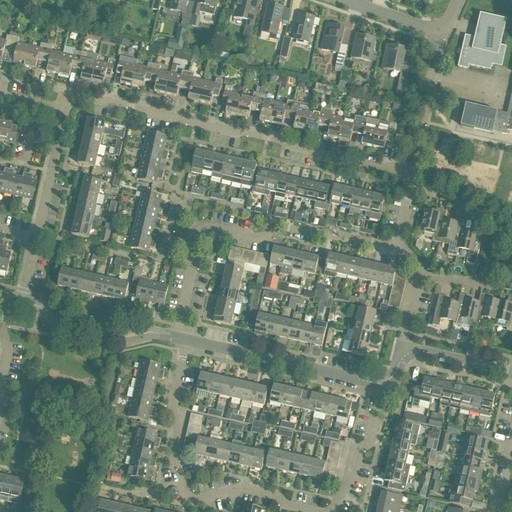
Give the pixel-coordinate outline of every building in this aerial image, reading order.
[(153,0),(151,9),(159,11),(161,0),(153,0)] [(171,0),(169,10),(184,14),(191,15),(191,14),(194,3),(187,1),(187,0),(171,0)] [(194,0),(194,3),(191,14),(198,15),(199,12),(214,16),(216,8),(217,0),(194,0)] [(246,26),(253,27),(256,13),(250,11),(253,0),(237,0),(233,18),(247,21),(246,26)] [(268,4),(261,32),(269,34),(268,38),(279,41),(280,35),(277,34),(280,21),(283,21),(282,26),(287,27),(288,22),(291,10),(283,8),(268,4)] [(315,17),(300,14),(294,40),(309,43),(315,17)] [(458,67),(469,69),(469,66),(491,71),(493,65),(502,67),(507,47),(501,46),(507,20),(481,14),(475,38),(466,36),(458,67)] [(92,21),(93,20),(92,20),(91,23),(90,28),(89,31),(93,32),(106,35),(107,34),(105,34),(107,25),(92,21)] [(122,26),(112,24),(109,36),(120,38),(122,26)] [(324,46),(339,50),(336,66),(335,70),(342,72),(342,70),(345,58),(348,46),(340,45),(344,27),(329,24),(324,46)] [(186,31),(178,29),(176,41),(170,40),(168,47),(181,51),(186,31)] [(0,61),(1,62),(7,63),(14,33),(10,32),(9,36),(7,36),(6,40),(0,39),(0,61)] [(14,33),(9,55),(15,56),(13,64),(24,67),(29,46),(18,43),(19,38),(17,38),(18,34),(14,33)] [(376,38),(356,34),(351,58),(371,62),(376,38)] [(284,38),(280,57),(287,59),(291,39),(284,38)] [(37,61),(43,62),(48,41),(44,40),(43,44),(41,43),(40,48),(29,46),(24,67),(36,69),(37,61)] [(47,72),(58,75),(63,53),(52,51),(53,46),(51,46),(52,41),(48,40),(48,41),(43,62),(49,64),(47,72)] [(382,68),(401,72),(406,49),(387,45),(382,68)] [(71,69),(77,70),(81,52),(75,51),(74,56),(63,53),(58,75),(69,77),(71,69)] [(81,52),(77,70),(83,72),(81,80),(87,81),(86,82),(91,83),(91,82),(92,82),(97,61),(98,56),(81,53),(81,52)] [(120,84),(131,87),(136,66),(125,63),(126,58),(120,57),(116,75),(122,76),(120,84)] [(351,60),(345,58),(342,70),(349,71),(351,60)] [(111,78),(115,60),(109,59),(108,64),(97,61),(92,82),(93,83),(93,84),(97,85),(98,84),(103,85),(105,77),(111,78)] [(150,83),(154,65),(148,64),(147,68),(136,66),(131,87),(143,90),(144,81),(150,83)] [(154,92),(166,95),(171,74),(159,71),(160,66),(155,65),(154,65),(150,83),(156,84),(154,92)] [(179,89),(184,90),(188,73),(182,71),(181,76),(171,74),(166,95),(177,97),(179,89)] [(407,73),(401,72),(398,85),(405,87),(407,73)] [(188,100),(200,103),(204,81),(193,79),(194,74),(188,73),(184,90),(190,92),(188,100)] [(215,84),(204,81),(200,103),(211,105),(213,97),(218,98),(222,80),(216,79),(215,84)] [(225,114),(237,116),(242,95),(231,92),(232,88),(226,86),(222,104),(227,105),(225,114)] [(359,101),(361,94),(351,91),(349,98),(359,101)] [(250,111),(256,112),(260,94),(254,93),(253,97),(242,95),(237,116),(248,119),(250,111)] [(259,121),(271,124),(276,103),(265,100),(266,95),(265,95),(260,94),(256,112),(261,113),(259,121)] [(466,104),(460,126),(493,133),(494,131),(505,134),(507,133),(508,130),(511,130),(511,98),(509,114),(466,104)] [(284,118),(290,120),(294,102),(288,100),(287,105),(276,103),(271,124),(282,127),(284,118)] [(293,129),(305,132),(310,110),(310,111),(311,106),(310,105),(300,103),(294,102),(290,120),(295,121),(293,129)] [(327,137),(339,139),(343,118),(333,116),(334,111),(331,110),(332,105),(330,104),(328,110),(324,127),(329,129),(327,137)] [(318,126),(324,127),(328,110),(322,108),(321,113),(310,111),(310,110),(305,132),(316,134),(318,126)] [(352,134),(358,135),(362,117),(356,116),(355,121),(343,118),(339,139),(350,142),(352,134)] [(373,147),(378,126),(379,121),(362,117),(358,135),(363,136),(362,145),(373,147)] [(88,119),(85,130),(102,134),(105,123),(88,119)] [(378,126),(373,147),(384,150),(386,141),(392,143),(396,125),(379,121),(378,126)] [(10,125),(0,123),(0,142),(12,145),(16,129),(10,127),(10,125)] [(85,130),(83,142),(100,145),(102,134),(85,130)] [(148,133),(145,142),(162,146),(163,141),(171,143),(172,138),(148,133)] [(83,142),(80,153),(97,157),(100,145),(83,142)] [(145,142),(143,152),(167,157),(168,152),(161,151),(162,146),(145,142)] [(191,173),(201,175),(207,153),(196,151),(191,173)] [(143,152),(141,161),(158,165),(159,160),(166,162),(167,157),(143,152)] [(95,168),(97,157),(80,153),(78,164),(95,168)] [(201,175),(212,177),(217,155),(207,153),(201,175)] [(212,177),(221,180),(226,158),(217,155),(212,177)] [(221,181),(231,183),(237,160),(226,158),(221,180),(222,180),(221,181)] [(231,183),(241,185),(246,162),(237,160),(231,183)] [(141,161),(139,170),(163,176),(164,171),(156,170),(158,165),(141,161)] [(252,188),(253,183),(257,165),(246,162),(241,185),(252,188)] [(0,193),(3,194),(8,170),(3,169),(2,177),(0,176),(0,193)] [(3,194),(12,196),(16,180),(11,179),(13,171),(8,170),(3,194)] [(162,181),(163,176),(139,170),(137,180),(153,184),(154,179),(162,181)] [(253,193),(265,196),(270,174),(260,172),(258,181),(255,180),(253,193)] [(12,196),(21,198),(27,175),(22,174),(20,181),(16,180),(12,196)] [(269,197),(270,192),(276,194),(280,176),(270,174),(265,196),(269,197)] [(32,176),(27,175),(21,198),(31,201),(35,184),(30,183),(32,176)] [(289,179),(280,176),(276,194),(275,197),(285,200),(286,196),(285,196),(289,179)] [(85,179),(82,190),(99,194),(102,183),(85,179)] [(121,181),(114,179),(113,186),(120,188),(121,181)] [(299,181),(289,179),(285,196),(286,196),(295,198),(299,181)] [(295,198),(301,199),(301,202),(305,203),(309,183),(299,181),(295,198)] [(309,204),(310,201),(315,203),(319,185),(309,183),(305,203),(309,204)] [(330,188),(319,185),(315,203),(326,205),(330,188)] [(330,204),(340,207),(344,188),(334,186),(330,204)] [(340,207),(350,209),(355,190),(344,188),(340,207)] [(82,190),(79,201),(96,205),(99,194),(82,190)] [(365,193),(355,190),(350,209),(349,215),(352,215),(354,214),(354,213),(359,214),(360,211),(361,211),(365,193)] [(142,192),(140,201),(164,207),(165,202),(158,201),(159,196),(142,192)] [(375,195),(365,193),(361,211),(366,213),(366,216),(369,217),(375,195)] [(379,221),(385,197),(375,195),(369,217),(370,217),(369,219),(379,221)] [(79,201),(77,212),(94,216),(96,205),(79,201)] [(140,201),(138,211),(155,215),(156,210),(163,212),(164,207),(140,201)] [(424,233),(433,236),(432,241),(439,242),(440,238),(444,220),(446,211),(439,210),(439,213),(425,211),(421,228),(424,228),(423,232),(424,233)] [(138,211),(136,220),(160,226),(161,221),(154,220),(155,215),(138,211)] [(77,212),(74,224),(91,227),(94,216),(77,212)] [(326,220),(320,219),(318,227),(324,228),(325,225),(326,220)] [(457,223),(444,220),(440,238),(451,240),(447,254),(457,256),(459,248),(458,248),(462,230),(464,221),(457,219),(457,223)] [(136,220),(134,229),(151,233),(152,229),(159,231),(160,226),(136,220)] [(89,239),(89,238),(91,227),(74,224),(72,235),(89,239)] [(134,229),(132,239),(156,244),(157,240),(149,238),(151,233),(134,229)] [(110,232),(105,230),(103,230),(100,242),(108,243),(110,232)] [(475,233),(462,230),(458,248),(459,248),(469,250),(467,263),(475,265),(483,231),(476,230),(475,233)] [(132,239),(129,249),(146,252),(147,248),(155,249),(156,244),(132,239)] [(10,253),(5,252),(6,247),(1,246),(0,252),(0,270),(6,272),(10,253)] [(231,248),(228,260),(234,262),(237,249),(231,248)] [(274,248),(270,265),(281,268),(285,250),(274,248)] [(244,251),(237,249),(234,262),(241,263),(244,251)] [(281,268),(280,273),(291,276),(292,270),(296,253),(285,250),(281,268)] [(250,252),(244,251),(241,263),(247,265),(250,252)] [(256,253),(250,252),(247,265),(253,266),(256,253)] [(263,255),(256,253),(253,266),(260,268),(263,255)] [(292,270),(303,273),(307,256),(296,253),(292,270)] [(269,256),(263,255),(260,268),(266,269),(269,256)] [(340,257),(329,255),(324,276),(335,279),(336,274),(340,257)] [(319,258),(307,256),(303,273),(315,275),(319,258)] [(336,274),(347,277),(351,260),(340,257),(336,274)] [(347,277),(358,280),(362,262),(351,260),(347,277)] [(358,280),(370,282),(374,265),(362,262),(358,280)] [(370,282),(381,285),(385,268),(374,265),(370,282)] [(224,278),(241,281),(243,270),(226,266),(224,278)] [(139,305),(144,306),(149,307),(150,300),(160,302),(158,309),(163,311),(168,287),(150,282),(151,280),(142,278),(144,269),(137,267),(133,284),(140,286),(137,297),(141,298),(139,305)] [(392,287),(393,282),(395,276),(396,270),(385,268),(381,285),(392,287)] [(58,286),(69,289),(73,272),(62,270),(58,286)] [(408,273),(396,270),(395,276),(407,279),(408,273)] [(69,289),(80,291),(84,275),(73,272),(69,289)] [(80,291),(91,294),(95,277),(84,275),(80,291)] [(278,278),(268,276),(266,282),(265,288),(272,290),(276,291),(278,278)] [(405,285),(407,279),(395,276),(393,282),(405,285)] [(91,294),(102,297),(106,280),(95,277),(91,294)] [(224,278),(221,289),(238,293),(241,281),(224,278)] [(102,297),(113,299),(117,282),(106,280),(102,297)] [(125,302),(129,285),(117,282),(113,299),(125,302)] [(393,282),(392,287),(392,288),(404,291),(405,285),(393,282)] [(392,288),(391,294),(402,297),(404,291),(392,288)] [(220,297),(219,300),(236,304),(238,293),(221,289),(221,290),(219,289),(217,296),(220,297)] [(313,302),(320,304),(321,298),(323,293),(316,291),(313,302)] [(483,316),(495,319),(499,302),(487,299),(487,295),(480,293),(478,303),(479,303),(475,320),(474,320),(474,323),(481,325),(483,316)] [(391,294),(389,300),(401,303),(402,297),(391,294)] [(462,317),(474,320),(475,320),(479,303),(478,303),(465,300),(466,297),(459,295),(457,304),(454,321),(453,321),(453,324),(460,326),(462,317)] [(441,318),(453,321),(454,321),(457,304),(445,301),(446,297),(439,296),(434,317),(432,325),(439,327),(441,318)] [(320,304),(319,307),(325,308),(331,309),(331,306),(332,302),(328,301),(328,300),(321,298),(320,304)] [(219,300),(216,311),(233,315),(236,304),(219,300)] [(399,309),(400,309),(401,303),(389,300),(388,306),(388,307),(399,309)] [(504,327),(507,327),(506,331),(511,331),(511,304),(499,302),(495,319),(494,325),(504,327)] [(376,313),(359,309),(356,320),(373,324),(376,313)] [(214,322),(231,326),(233,315),(216,311),(214,322)] [(255,332),(254,334),(261,335),(262,333),(266,334),(270,317),(259,315),(258,314),(254,332),(255,332)] [(266,334),(277,337),(281,320),(270,317),(266,334)] [(371,335),(373,324),(356,320),(350,319),(348,330),(354,331),(371,335)] [(277,337),(288,340),(292,322),(281,320),(277,337)] [(288,340),(299,342),(303,325),(292,322),(288,340)] [(299,342),(310,345),(314,327),(303,325),(299,342)] [(322,347),(326,330),(314,327),(310,345),(322,347)] [(458,332),(452,330),(450,340),(456,342),(458,332)] [(354,331),(351,342),(368,346),(371,335),(354,331)] [(490,341),(482,340),(480,347),(489,349),(490,341)] [(349,354),(366,358),(368,346),(351,342),(349,354)] [(158,365),(142,361),(139,371),(163,376),(164,371),(157,370),(158,365)] [(139,371),(137,380),(154,384),(155,379),(162,381),(163,376),(139,371)] [(197,390),(208,393),(212,376),(201,374),(197,390)] [(208,393),(220,396),(224,379),(212,376),(208,393)] [(220,396),(231,398),(235,381),(224,379),(220,396)] [(430,402),(431,398),(435,382),(424,379),(423,385),(417,383),(415,390),(413,401),(411,407),(418,408),(420,400),(430,402)] [(137,380),(135,389),(159,395),(160,390),(153,388),(154,384),(137,380)] [(431,399),(441,401),(445,384),(445,381),(439,380),(438,382),(435,382),(431,398),(431,399)] [(231,398),(242,401),(246,384),(235,381),(231,398)] [(242,401),(253,404),(256,386),(246,384),(242,401)] [(455,386),(445,384),(441,401),(440,405),(450,408),(455,386)] [(274,385),(270,402),(281,405),(285,387),(274,385)] [(459,387),(455,386),(450,408),(460,410),(465,389),(466,386),(459,385),(459,387)] [(268,389),(256,386),(253,404),(264,406),(268,389)] [(285,387),(281,405),(292,408),(297,390),(285,387)] [(135,389),(133,399),(149,402),(150,398),(158,399),(159,395),(135,389)] [(474,391),(465,389),(460,410),(469,412),(474,391)] [(297,390),(292,408),(303,410),(308,392),(297,390)] [(484,393),(474,391),(469,412),(480,414),(484,393)] [(308,392),(303,410),(315,413),(319,395),(308,392)] [(480,414),(490,417),(495,396),(484,393),(480,414)] [(319,395),(315,413),(326,415),(330,398),(319,395)] [(330,398),(326,415),(337,418),(341,400),(330,398)] [(133,399),(131,408),(155,413),(156,409),(148,407),(149,402),(133,399)] [(337,418),(336,422),(347,425),(348,421),(351,409),(352,403),(341,400),(337,418)] [(128,417),(144,421),(145,421),(146,416),(154,418),(155,413),(131,408),(128,417)] [(406,413),(405,419),(412,421),(414,415),(406,413)] [(203,417),(191,414),(190,420),(201,423),(203,417)] [(212,428),(213,425),(214,420),(208,418),(206,424),(207,424),(206,427),(212,428)] [(441,428),(441,427),(443,420),(437,419),(435,426),(441,428)] [(190,420),(189,426),(200,429),(201,423),(190,420)] [(420,426),(398,421),(396,431),(418,436),(420,426)] [(450,434),(454,434),(456,425),(448,424),(446,432),(446,433),(450,433),(450,434)] [(136,425),(135,425),(135,429),(138,429),(136,439),(160,444),(161,440),(153,438),(155,433),(149,432),(150,428),(136,425)] [(461,436),(462,432),(463,427),(456,425),(454,434),(461,436)] [(189,426),(187,432),(199,435),(199,433),(200,429),(189,426)] [(396,431),(394,441),(410,445),(416,446),(418,436),(396,431)] [(187,432),(186,438),(197,440),(198,437),(199,435),(187,432)] [(446,432),(444,432),(441,442),(448,443),(449,437),(450,434),(450,433),(446,433),(446,432)] [(206,458),(217,460),(221,443),(222,438),(211,435),(206,458)] [(206,458),(210,440),(198,437),(197,440),(196,446),(195,452),(194,455),(206,458)] [(462,446),(462,447),(484,452),(485,452),(487,451),(488,448),(487,446),(485,446),(486,442),(469,438),(467,437),(466,442),(465,442),(463,443),(462,446)] [(186,438),(185,443),(196,446),(197,440),(186,438)] [(136,439),(134,448),(150,452),(151,447),(159,449),(160,444),(136,439)] [(232,446),(228,463),(239,465),(243,448),(244,443),(233,441),(232,446)] [(394,441),(391,451),(408,455),(410,445),(394,441)] [(341,450),(343,445),(331,442),(329,448),(341,450)] [(448,443),(441,442),(439,451),(446,453),(448,443)] [(185,443),(183,449),(195,452),(196,446),(185,443)] [(217,460),(228,463),(232,446),(221,443),(217,460)] [(482,462),(484,452),(462,447),(459,456),(460,457),(482,462)] [(134,448),(132,457),(156,463),(157,458),(149,457),(150,452),(134,448)] [(239,465),(250,468),(254,451),(243,448),(239,465)] [(329,448),(328,454),(340,457),(341,450),(329,448)] [(266,467),(277,470),(281,453),(270,450),(266,467)] [(430,453),(429,460),(435,461),(437,455),(437,453),(437,451),(431,450),(430,453)] [(265,453),(254,451),(250,468),(261,470),(265,453)] [(391,451),(389,461),(406,465),(408,455),(391,451)] [(119,454),(112,452),(110,462),(117,464),(119,454)] [(277,470),(288,473),(292,455),(281,453),(277,470)] [(328,454),(327,460),(339,462),(340,457),(328,454)] [(288,473),(299,475),(303,458),(292,455),(288,473)] [(437,455),(435,461),(443,463),(445,457),(437,455)] [(132,457),(130,467),(146,471),(147,466),(155,468),(156,463),(132,457)] [(480,471),(482,462),(460,457),(457,467),(481,472),(480,471)] [(299,475),(310,478),(314,461),(303,458),(299,475)] [(327,460),(326,463),(325,466),(337,468),(339,462),(327,460)] [(324,471),(325,466),(326,463),(314,461),(310,478),(322,480),(322,478),(324,471)] [(389,461),(387,471),(408,476),(411,466),(406,465),(389,461)] [(336,474),(337,468),(325,466),(324,471),(336,474)] [(127,477),(144,480),(151,482),(152,477),(145,475),(146,471),(130,467),(127,477)] [(457,467),(455,476),(477,482),(478,477),(479,478),(481,477),(482,473),(481,472),(457,467)] [(334,480),(336,474),(324,471),(322,478),(334,480)] [(408,476),(387,471),(384,481),(389,482),(388,488),(404,492),(408,476)] [(122,475),(112,473),(111,481),(120,483),(122,475)] [(455,476),(452,486),(458,487),(475,491),(475,492),(476,492),(478,491),(479,487),(478,486),(476,485),(477,482),(455,476)] [(0,501),(7,503),(12,480),(3,477),(0,488),(0,501)] [(22,482),(12,480),(7,503),(19,505),(20,501),(18,500),(22,482)] [(439,483),(437,482),(437,483),(432,481),(429,492),(437,493),(439,483)] [(450,503),(469,507),(471,501),(472,501),(475,492),(475,491),(458,487),(456,496),(452,495),(450,503)] [(381,492),(378,505),(399,510),(402,497),(381,492)] [(110,511),(112,504),(102,501),(100,509),(95,508),(94,511),(110,511)]
